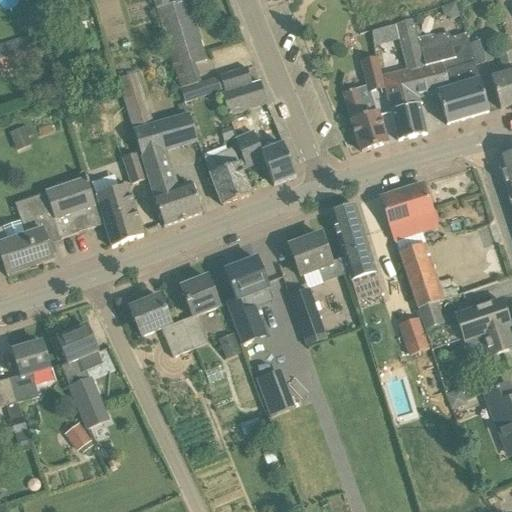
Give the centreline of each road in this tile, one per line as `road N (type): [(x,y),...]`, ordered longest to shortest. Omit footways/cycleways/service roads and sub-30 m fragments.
road 1 (residential): [(201,511),(94,278)]
road 2 (tertiary): [(94,278),(320,193)]
road 3 (residential): [(320,193),(251,0)]
road 4 (tertiary): [(320,193),(481,143)]
